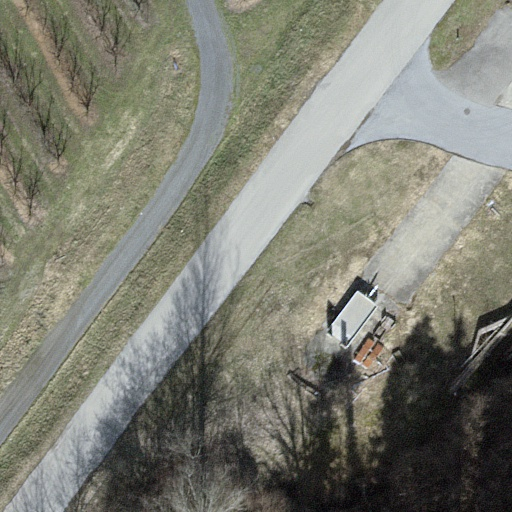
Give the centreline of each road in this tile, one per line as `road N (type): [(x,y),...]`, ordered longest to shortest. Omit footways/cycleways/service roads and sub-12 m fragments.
road 1 (unclassified): [(33,511),(416,0)]
road 2 (track): [(197,0),(209,76),(202,122),(171,187),(0,421)]
